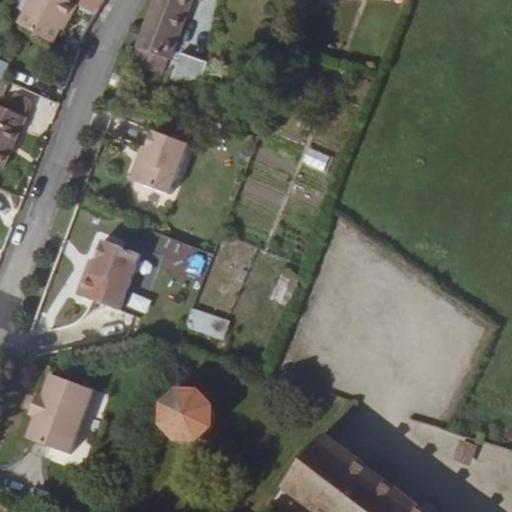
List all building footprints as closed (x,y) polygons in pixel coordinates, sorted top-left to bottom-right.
[(72,1),(69,0),(33,0),(20,29),(56,44),(68,20),(71,21),(78,4),(72,1)] [(78,4),(101,15),(107,0),(72,0),(72,1),(78,4)] [(135,60),(165,71),(170,59),(172,60),(192,0),(156,0),(138,49),(135,60)] [(229,30),(222,28),(218,41),(226,42),(229,30)] [(210,63),(184,53),(173,80),(200,90),(210,63)] [(0,91),(6,93),(9,83),(0,78),(0,91)] [(0,161),(3,163),(20,112),(0,104),(0,161)] [(147,162),(159,131),(153,129),(141,162),(147,162)] [(194,143),(159,131),(147,162),(141,162),(135,180),(175,195),(194,143)] [(106,240),(99,263),(94,274),(86,279),(83,292),(86,298),(122,311),(124,306),(133,279),(142,253),(106,240)] [(94,274),(99,263),(93,261),(86,279),(94,274)] [(147,284),(133,279),(124,306),(137,311),(147,284)] [(184,330),(223,341),(229,320),(190,309),(184,330)] [(45,393),(37,413),(28,436),(72,452),(96,388),(54,371),(45,393)] [(184,386),(177,389),(170,394),(165,399),(162,409),(162,419),(166,427),(172,435),(181,440),(189,440),(199,439),(208,434),(214,424),(216,416),(216,409),(214,401),(211,395),(203,389),(194,386),(184,386)] [(31,410),(37,413),(45,393),(39,391),(31,410)] [(430,511),(326,434),(284,485),(319,511),(430,511)] [(477,439),(460,434),(452,461),(469,466),(477,439)] [(511,476),(511,450),(487,442),(479,466),(511,476)]
